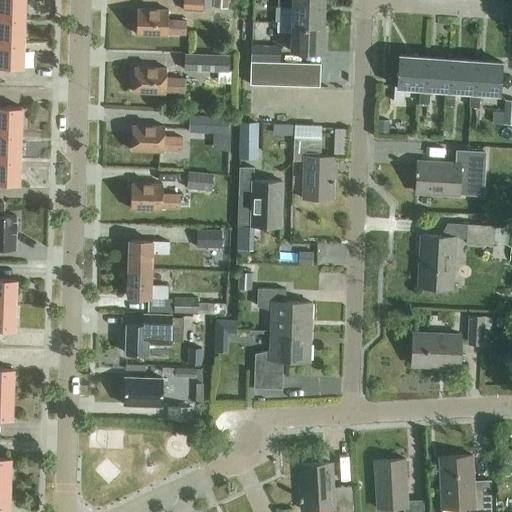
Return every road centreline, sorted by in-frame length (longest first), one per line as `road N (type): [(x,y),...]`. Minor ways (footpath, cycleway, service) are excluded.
road 1 (residential): [(63,511),(82,0)]
road 2 (residential): [(353,413),(360,20),(376,0)]
road 3 (residential): [(129,511),(234,461),(265,420),(353,413)]
road 4 (residential): [(353,413),(511,409)]
road 5 (residential): [(500,10),(378,0)]
